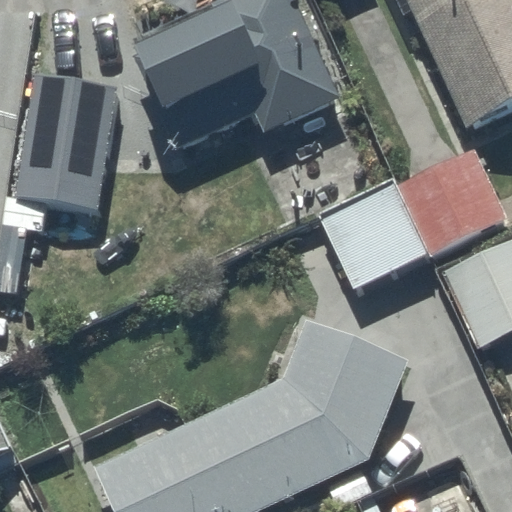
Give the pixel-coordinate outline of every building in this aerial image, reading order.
[(142,74),(183,164),(260,128),(268,146),(346,110),(295,0),(225,0),(230,11),(216,17),(224,36),(142,74)] [(511,0),(405,0),(472,142),(511,122),(511,0)] [(121,100),(39,85),(16,207),(9,205),(4,234),(44,241),(49,215),(56,216),(50,248),(76,253),(82,220),(99,223),(121,100)] [(323,227),(359,302),(511,229),(477,160),(403,196),(400,190),(323,227)] [(511,249),(444,282),(481,360),(511,345),(511,249)] [(98,478),(113,511),(292,511),(331,495),(341,511),(358,511),(379,500),(366,478),(374,474),(416,373),(309,333),(287,391),(98,478)] [(0,425),(0,469),(17,462),(0,425)]
